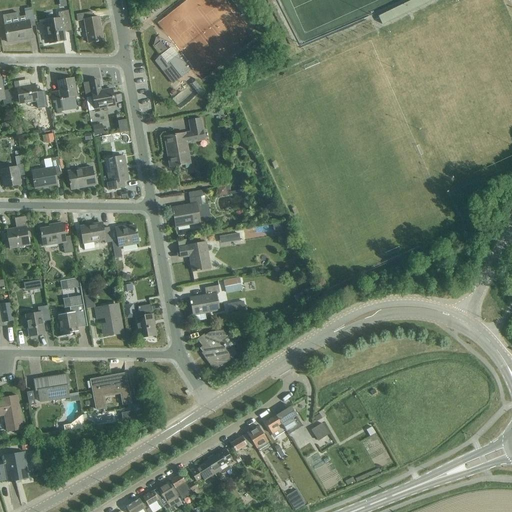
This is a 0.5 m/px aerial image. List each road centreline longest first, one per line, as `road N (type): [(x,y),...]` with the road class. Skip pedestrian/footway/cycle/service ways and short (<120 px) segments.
road 1 (residential): [(102,511),(278,400),(286,391),(279,362)]
road 2 (residential): [(32,511),(210,406)]
road 3 (residential): [(0,353),(176,357)]
road 4 (residential): [(176,357),(148,206)]
road 5 (residential): [(0,207),(148,206)]
road 6 (residential): [(148,206),(123,63)]
road 7 (unclassified): [(450,316),(425,304),(376,306),(324,337)]
road 8 (unclassified): [(324,337),(397,314),(450,316)]
road 9 (residential): [(0,58),(123,63)]
